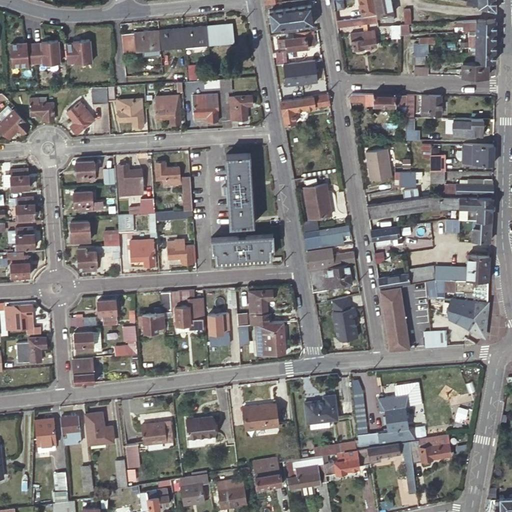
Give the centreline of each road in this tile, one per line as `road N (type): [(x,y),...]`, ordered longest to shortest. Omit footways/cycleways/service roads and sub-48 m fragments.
road 1 (unclassified): [(379,357),(333,78)]
road 2 (tertiary): [(314,365),(64,395)]
road 3 (residential): [(57,287),(297,271)]
road 4 (residential): [(46,147),(274,131)]
road 5 (tertiary): [(506,85),(503,227),(511,292)]
road 6 (unclassified): [(333,78),(506,85)]
road 7 (tertiary): [(471,506),(495,348)]
road 8 (residential): [(274,131),(297,271)]
road 9 (residential): [(46,147),(57,287)]
road 10 (residential): [(253,0),(274,131)]
road 11 (residential): [(9,0),(60,14),(133,10)]
